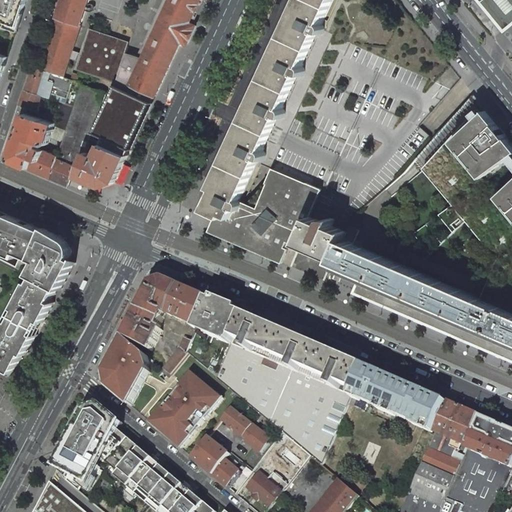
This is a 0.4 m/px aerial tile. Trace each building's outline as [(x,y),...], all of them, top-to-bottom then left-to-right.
[(0,0),(0,20),(18,27),(26,0),(0,0)] [(63,0),(41,69),(53,73),(63,77),(70,57),(72,50),(89,0),(63,0)] [(165,0),(139,55),(129,51),(117,84),(109,101),(101,135),(106,138),(103,144),(128,156),(156,96),(182,40),(188,43),(196,26),(190,23),(200,0),(165,0)] [(330,7),(314,0),(303,0),(286,38),(311,49),(319,32),(320,32),(324,33),(325,29),(325,26),(324,25),(322,24),(324,20),(330,7)] [(511,0),(484,0),(481,3),(504,33),(508,30),(511,26),(511,0)] [(78,65),(118,78),(129,45),(89,32),(82,53),(72,50),(70,57),(80,61),(78,65)] [(311,49),(286,38),(266,80),(291,91),(299,74),(300,75),(304,76),(305,72),(305,70),(305,69),(305,68),(304,67),(303,67),(311,49)] [(51,80),(31,74),(26,90),(43,96),(62,102),(66,104),(74,80),(63,77),(53,73),(51,80)] [(291,91),(266,80),(247,122),(272,134),(280,116),(284,118),(286,113),(285,111),(285,110),(283,109),(291,91)] [(107,92),(83,84),(75,107),(68,131),(61,150),(74,156),(71,164),(76,166),(82,168),(87,153),(91,139),(107,92)] [(43,96),(26,90),(21,105),(28,107),(38,110),(43,96)] [(66,104),(62,102),(55,124),(55,126),(68,131),(75,107),(69,105),(66,104)] [(511,145),(504,136),(506,134),(501,127),(498,129),(485,113),(481,108),(474,114),(478,119),(456,141),(484,177),(511,158),(511,184),(500,196),(511,210),(511,145)] [(55,124),(26,114),(10,160),(52,178),(59,156),(44,150),(46,145),(49,144),(55,126),(55,124)] [(511,210),(500,196),(511,184),(511,158),(484,177),(456,141),(478,119),(474,114),(468,119),(424,168),(454,205),(441,215),(454,231),(467,221),(498,259),(481,298),(511,311),(511,210)] [(272,134),(247,122),(227,164),(252,176),(260,158),(265,160),(266,156),(266,154),(266,153),(265,152),(264,151),(272,134)] [(97,157),(87,153),(82,168),(79,176),(104,186),(116,182),(128,156),(103,144),(97,157)] [(74,156),(61,150),(59,156),(52,178),(70,185),(74,173),(76,166),(71,164),(74,156)] [(216,214),(218,215),(223,217),(225,214),(232,218),(237,207),(242,209),(245,202),(241,200),(243,195),(252,176),(227,164),(206,210),(216,214)] [(335,258),(300,242),(311,216),(317,202),(323,189),(273,168),(273,169),(258,208),(245,202),(242,209),(237,207),(232,218),(225,214),(223,217),(218,215),(210,232),(279,261),(288,242),(298,247),(334,261),(335,258)] [(0,352),(10,370),(18,366),(25,353),(27,355),(38,334),(37,333),(43,321),(45,322),(55,302),(54,301),(60,290),(61,291),(76,264),(71,262),(74,256),(74,254),(75,251),(74,248),(74,246),(72,243),(71,241),(68,238),(0,209),(0,352)] [(300,242),(335,258),(343,239),(346,231),(333,226),(333,222),(334,219),(331,218),(330,218),(328,218),(327,219),(326,219),(325,222),(311,216),(300,242)] [(354,243),(360,230),(349,225),(346,231),(343,239),(354,243)] [(354,243),(343,239),(335,258),(334,261),(361,273),(353,293),(511,361),(511,311),(481,298),(363,247),(354,243)] [(171,316),(182,288),(167,281),(155,285),(142,310),(164,320),(167,314),(171,316)] [(202,322),(211,300),(182,288),(171,316),(182,320),(184,321),(200,328),(202,322)] [(199,331),(232,345),(236,335),(241,325),(246,315),(232,309),(212,300),(203,322),(199,331)] [(127,338),(152,351),(163,331),(159,329),(164,320),(142,310),(127,338)] [(247,314),(236,339),(249,345),(247,349),(255,353),(257,348),(295,365),(293,369),(300,372),(303,368),(334,381),(332,386),(340,389),(342,384),(355,390),(366,365),(290,333),(247,314)] [(217,379),(232,345),(198,331),(193,342),(188,354),(189,355),(217,379)] [(187,353),(193,340),(183,336),(179,347),(163,367),(170,373),(187,353)] [(150,357),(127,338),(108,374),(111,389),(129,404),(132,407),(151,372),(151,371),(151,369),(150,368),(149,367),(153,359),(150,357)] [(236,340),(218,379),(283,433),(284,433),(323,466),(355,391),(342,386),(340,390),(332,387),(334,382),(303,368),(301,373),(292,370),(295,365),(256,349),(254,354),(246,350),(248,345),(236,340)] [(407,384),(366,366),(353,397),(394,414),(436,433),(437,432),(449,403),(407,384)] [(195,374),(153,424),(183,449),(225,399),(195,374)] [(444,509),(466,457),(459,454),(461,450),(449,444),(451,439),(470,447),(483,417),(449,403),(437,432),(436,433),(431,444),(421,469),(402,511),(442,511),(443,511),(444,509)] [(225,421),(267,451),(278,435),(236,406),(225,421)] [(86,415),(58,469),(67,476),(67,479),(66,480),(79,491),(84,482),(91,486),(101,468),(97,466),(102,457),(107,457),(112,461),(109,464),(120,474),(117,478),(139,496),(142,492),(164,511),(163,511),(216,511),(130,439),(119,430),(114,425),(118,419),(110,413),(106,417),(100,412),(92,413),(90,417),(86,415)] [(469,450),(511,468),(511,429),(509,428),(483,417),(470,447),(469,450)] [(124,424),(118,419),(114,425),(119,430),(124,424)] [(284,433),(283,433),(268,453),(297,476),(312,457),(284,433)] [(216,436),(196,461),(208,470),(227,445),(216,436)] [(234,451),(242,441),(237,437),(229,447),(234,451)] [(267,455),(259,449),(246,465),(254,471),(267,455)] [(511,477),(511,468),(469,450),(466,457),(444,509),(443,511),(444,511),(496,511),(504,496),(511,477)] [(243,474),(227,460),(214,476),(230,489),(243,474)] [(279,486),(261,471),(248,489),(272,508),(278,500),(288,488),(282,483),(279,486)] [(348,511),(360,496),(341,480),(315,511),(348,511)] [(87,511),(55,485),(51,490),(48,488),(35,511),(87,511)] [(142,492),(139,496),(158,511),(163,511),(164,511),(142,492)]
